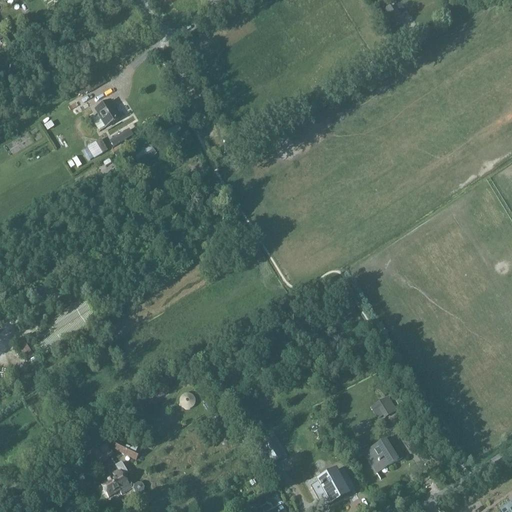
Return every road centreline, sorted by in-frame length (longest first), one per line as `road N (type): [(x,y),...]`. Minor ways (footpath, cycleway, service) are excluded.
road 1 (track): [(0,458),(285,279)]
road 2 (unclassified): [(237,0),(174,33),(158,27),(139,0)]
